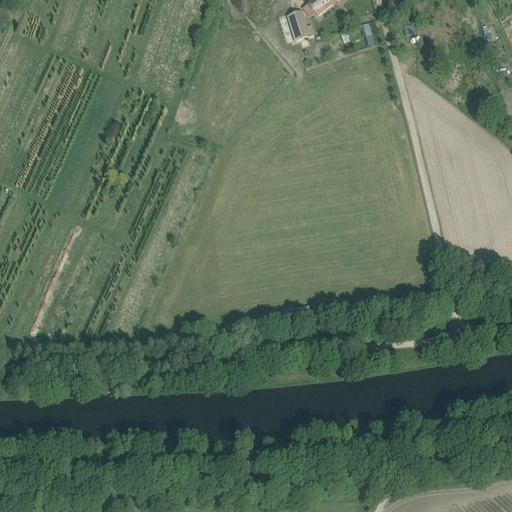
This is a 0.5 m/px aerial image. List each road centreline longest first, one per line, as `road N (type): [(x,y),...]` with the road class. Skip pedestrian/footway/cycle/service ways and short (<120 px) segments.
road 1 (unclassified): [(511,323),(420,343),(0,366)]
road 2 (track): [(459,334),(380,0)]
road 3 (track): [(485,435),(480,447),(421,468),(378,511)]
road 4 (track): [(393,490),(511,472)]
